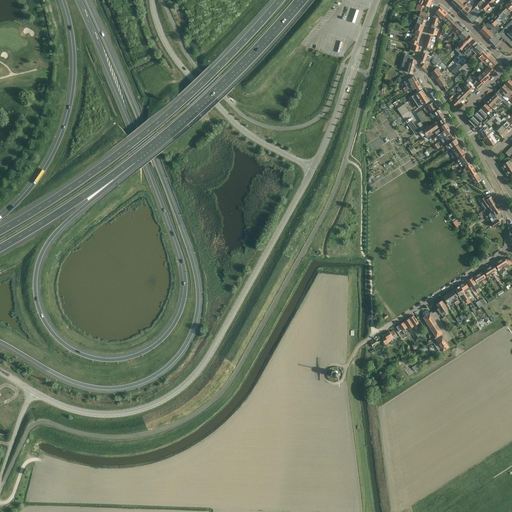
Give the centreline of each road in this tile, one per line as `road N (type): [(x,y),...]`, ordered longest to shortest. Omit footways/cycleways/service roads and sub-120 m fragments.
road 1 (motorway): [(78,0),(171,228),(185,293),(161,338),(144,352),(109,360),(59,340),(38,308),(35,271),(45,246),(134,158)]
road 2 (motorway): [(0,341),(57,374),(110,388),(160,372),(196,318),(188,247),(86,0)]
road 3 (tertiary): [(32,391),(79,411),(115,413),(151,405),(183,385),(207,358),(313,168)]
road 4 (motorway): [(281,0),(152,126),(0,230)]
road 5 (unclassified): [(313,168),(251,136),(192,80),(161,35),(151,0)]
road 6 (motorway): [(63,0),(74,51),(67,119),(36,182),(0,218)]
road 7 (motorway): [(134,158),(299,0)]
road 8 (residential): [(344,367),(361,343),(505,249)]
road 9 (motorway): [(0,248),(134,158)]
road 10 (residential): [(415,70),(491,189)]
